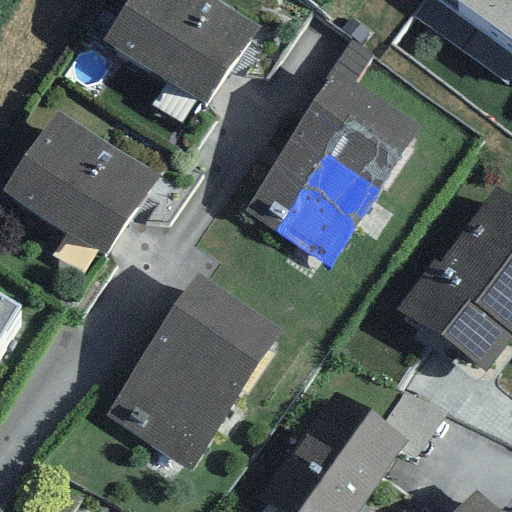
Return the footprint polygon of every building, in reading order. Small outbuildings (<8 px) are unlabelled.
[(260,41),(201,0),(136,0),(103,48),(206,117),(260,41)] [(511,0),(462,0),(455,9),(511,53),(511,0)] [(419,136),(336,78),(245,216),(329,271),(419,136)] [(159,191),(58,121),(5,197),(105,267),(159,191)] [(435,268),(397,318),(484,384),(511,348),(511,205),(497,194),(438,271),(435,268)] [(284,338),(198,281),(105,420),(191,477),(284,338)] [(0,347),(15,321),(0,311),(0,347)] [(358,511),(407,449),(372,422),(339,464),(310,441),(262,502),(274,511),(358,511)] [(493,511),(475,496),(461,511),(493,511)]
